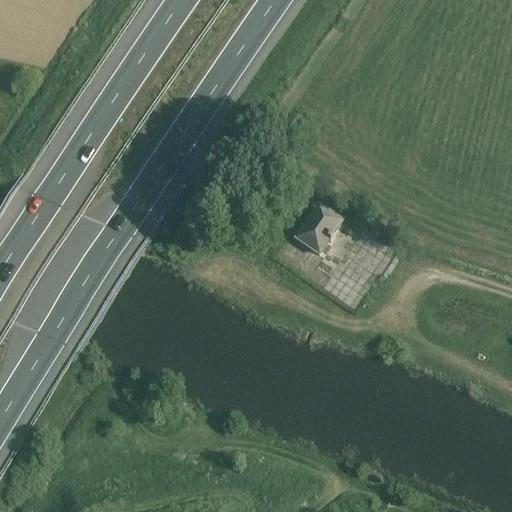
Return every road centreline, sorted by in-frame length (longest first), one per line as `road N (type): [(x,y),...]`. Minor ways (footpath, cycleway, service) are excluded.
road 1 (motorway): [(0,439),(133,220),(286,0)]
road 2 (motorway): [(173,0),(0,264)]
road 3 (track): [(511,293),(386,245)]
